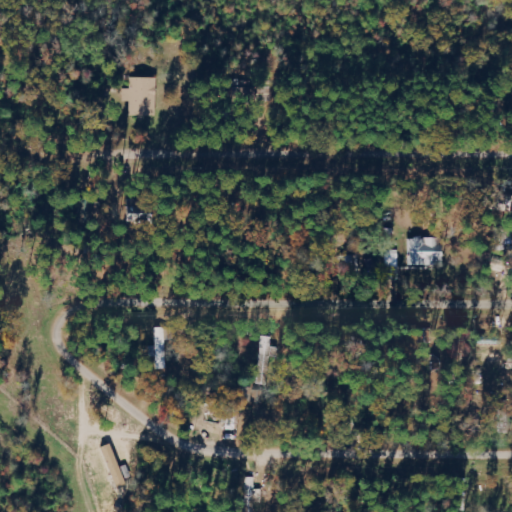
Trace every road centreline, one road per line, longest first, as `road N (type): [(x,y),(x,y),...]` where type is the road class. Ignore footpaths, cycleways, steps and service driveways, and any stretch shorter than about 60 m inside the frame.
road 1 (residential): [(511,467),(187,468),(60,347),(59,316),(126,305),(511,314)]
road 2 (residential): [(41,162),(511,162)]
